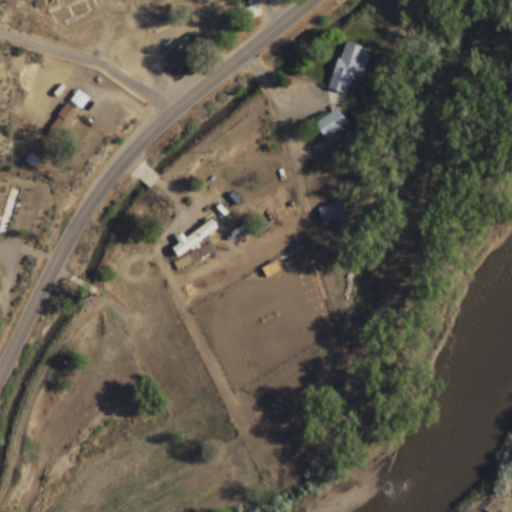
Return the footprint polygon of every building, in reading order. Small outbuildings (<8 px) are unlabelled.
[(245,20),(258,17),(256,7),(243,9),(245,20)] [(175,71),(202,57),(191,36),(164,50),(175,71)] [(347,78),(343,92),(327,87),(336,58),(339,59),(345,42),(363,48),(361,53),(368,55),(361,77),(354,75),(353,80),(347,78)] [(46,133),(60,142),(89,100),(75,91),(46,133)] [(314,123),(336,108),(346,123),(324,138),(314,123)] [(19,191),(9,188),(0,217),(0,236),(5,238),(19,191)] [(317,208),(338,201),(343,216),(321,223),(317,208)] [(175,238),(181,233),(185,238),(210,219),(216,227),(176,257),(170,249),(178,243),(175,238)] [(172,262),(210,242),(214,250),(176,270),(172,262)] [(256,272),(261,269),(260,268),(274,260),(279,270),(265,277),(263,273),(259,276),(256,272)]
